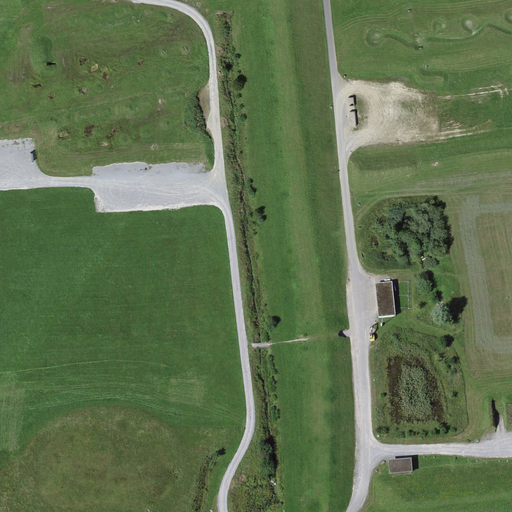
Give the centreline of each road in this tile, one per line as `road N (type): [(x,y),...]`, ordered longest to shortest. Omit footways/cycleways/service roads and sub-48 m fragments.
road 1 (track): [(143,0),(178,5),(210,34),(251,411),(223,492),(224,511)]
road 2 (track): [(322,0),(367,460),(352,511)]
road 3 (track): [(0,185),(221,181)]
road 4 (track): [(366,452),(511,445)]
